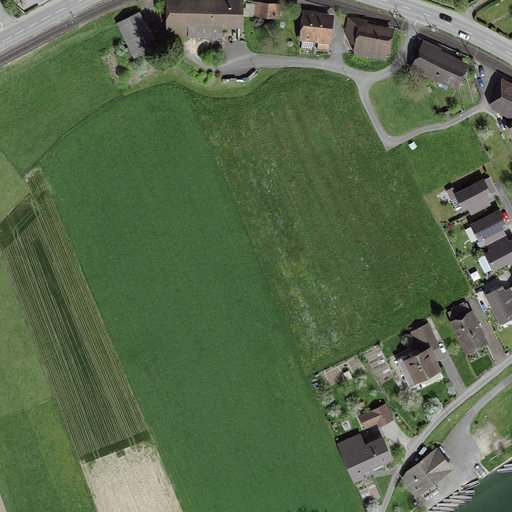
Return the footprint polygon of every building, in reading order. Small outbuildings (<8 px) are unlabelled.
[(240,3),(167,1),(166,36),(212,37),(212,24),(240,25),(240,3)] [(279,6),(258,4),(257,15),(278,17),(279,6)] [(332,19),(303,16),(300,38),(329,42),(332,19)] [(139,17),(119,26),(133,54),(152,46),(139,17)] [(393,32),(349,24),(344,48),(388,56),(393,32)] [(466,64),(423,45),(412,70),(456,88),(466,64)] [(511,88),(501,82),(489,105),(511,117),(511,88)] [(485,181),(455,197),(462,210),(466,208),(470,215),(487,205),(484,200),(493,196),(485,181)] [(498,213),(471,227),(481,246),(502,235),(499,228),(504,225),(498,213)] [(511,243),(486,255),(492,268),(511,259),(511,243)] [(501,289),(485,297),(499,323),(511,316),(511,295),(509,290),(503,293),(501,289)] [(470,314),(452,322),(466,351),(484,343),(470,314)] [(424,353),(404,362),(413,382),(437,370),(428,351),(436,347),(427,328),(414,333),(424,353)] [(385,406),(359,417),(364,427),(376,422),(379,427),(392,421),(385,406)] [(359,438),(339,446),(352,476),(389,461),(380,439),(362,447),(359,438)] [(423,448),(414,460),(417,462),(427,450),(423,448)] [(437,451),(403,477),(416,494),(450,468),(437,451)]
